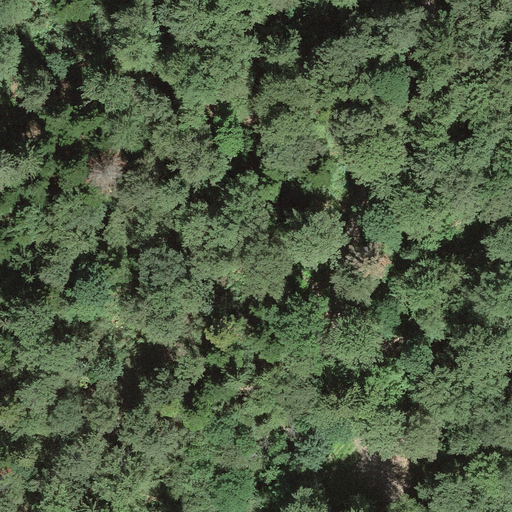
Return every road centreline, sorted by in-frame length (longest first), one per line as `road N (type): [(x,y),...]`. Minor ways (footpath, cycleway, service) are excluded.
road 1 (track): [(428,0),(406,88),(338,276),(341,319),(382,444)]
road 2 (track): [(511,189),(382,444)]
road 3 (track): [(281,511),(382,444)]
